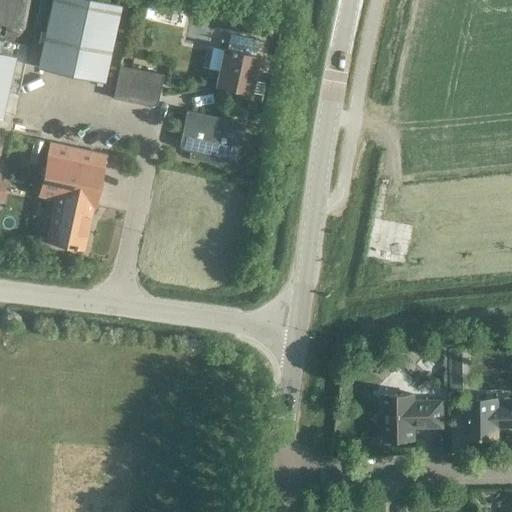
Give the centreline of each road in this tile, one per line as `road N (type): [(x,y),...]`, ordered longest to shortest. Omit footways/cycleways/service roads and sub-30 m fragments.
road 1 (secondary): [(297,330),(350,0)]
road 2 (residential): [(117,305),(150,140),(134,120),(24,97)]
road 3 (residential): [(277,472),(511,468)]
road 4 (unclassified): [(297,330),(117,305)]
road 5 (secondary): [(277,472),(297,330)]
